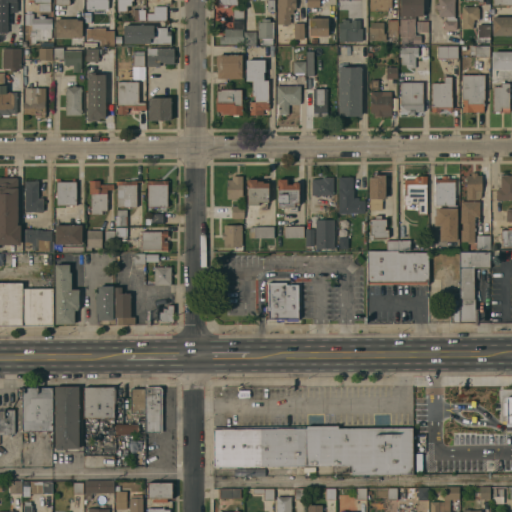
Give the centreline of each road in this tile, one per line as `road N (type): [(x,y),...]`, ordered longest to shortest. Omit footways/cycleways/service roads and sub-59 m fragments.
road 1 (residential): [(511,145),(0,148)]
road 2 (residential): [(196,0),(195,511)]
road 3 (primary): [(511,354),(249,356)]
road 4 (primary): [(126,357),(0,357)]
